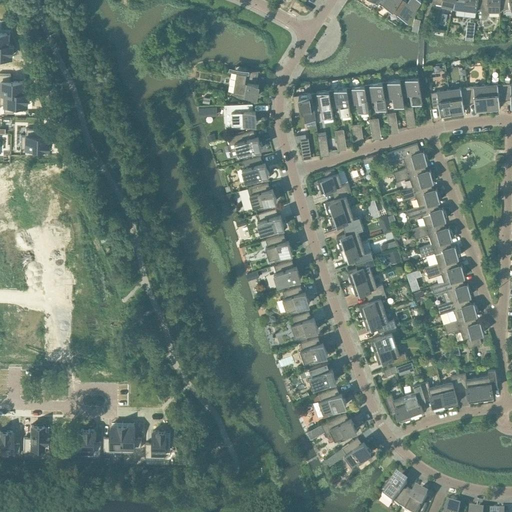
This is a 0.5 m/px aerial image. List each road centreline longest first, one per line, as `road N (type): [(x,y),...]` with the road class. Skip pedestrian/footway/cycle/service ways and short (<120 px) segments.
road 1 (residential): [(290,173),(387,435)]
road 2 (residential): [(429,130),(498,331)]
road 3 (residential): [(498,331),(510,120)]
road 4 (residential): [(59,229),(59,360),(76,388)]
road 5 (residential): [(307,33),(278,87),(290,173)]
road 6 (residential): [(290,173),(429,130)]
road 7 (residential): [(387,435),(508,406)]
